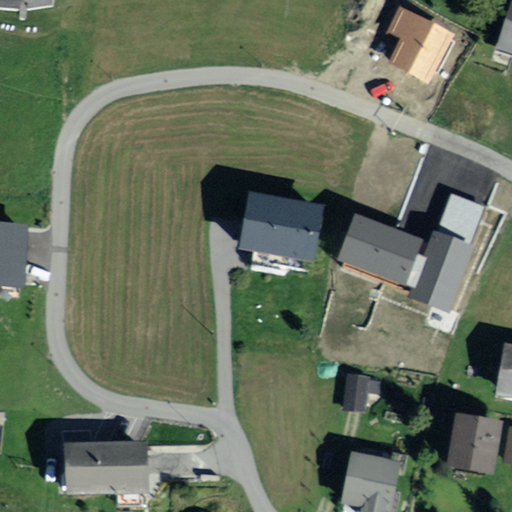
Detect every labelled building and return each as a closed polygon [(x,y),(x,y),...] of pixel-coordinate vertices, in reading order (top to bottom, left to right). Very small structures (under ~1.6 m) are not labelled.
[(0,0),(0,7),(53,8),(54,0),(0,0)] [(430,80),(449,38),(402,17),(395,34),(405,39),(394,64),(430,80)] [(429,147),(396,232),(431,245),(450,198),(485,212),(500,174),(465,160),(429,147)] [(256,207),(249,252),(311,262),(318,217),(256,207)] [(415,249),(359,227),(346,260),(402,281),(415,249)] [(448,307),(468,254),(435,241),(414,294),(448,307)] [(500,389),(511,390),(511,350),(505,350),(500,389)] [(372,376),(348,373),(342,411),(366,415),(372,376)] [(503,425),(457,416),(447,468),(493,477),(503,425)] [(511,427),(508,427),(503,463),(511,464),(511,427)] [(148,448),(72,450),(73,492),(148,490),(148,448)] [(351,453),(340,503),(379,511),(388,511),(400,463),(351,453)]
